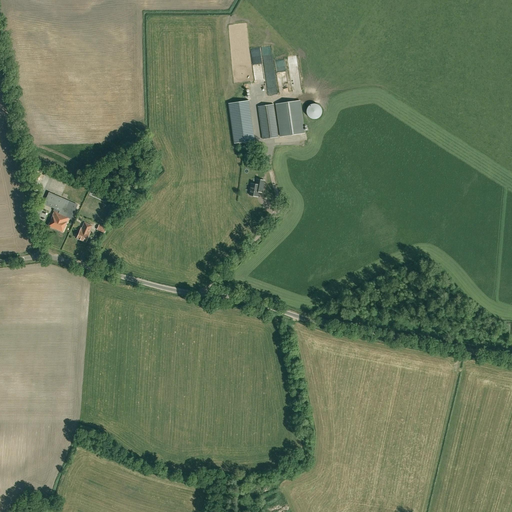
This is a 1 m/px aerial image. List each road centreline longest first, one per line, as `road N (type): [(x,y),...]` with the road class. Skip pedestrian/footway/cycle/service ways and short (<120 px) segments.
road 1 (unclassified): [(511,359),(41,256)]
road 2 (unclassified): [(41,256),(0,42)]
